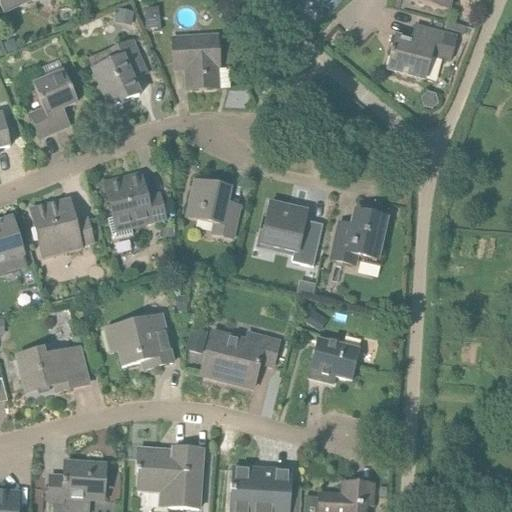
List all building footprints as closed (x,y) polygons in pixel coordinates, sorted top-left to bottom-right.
[(0,0),(0,6),(3,13),(33,0),(0,0)] [(338,0),(324,0),(322,3),(330,12),(341,2),(338,0)] [(412,0),(412,2),(446,10),(448,0),(412,0)] [(133,13),(116,10),(114,23),(131,26),(133,13)] [(155,10),(139,10),(139,24),(155,23),(155,10)] [(463,36),(465,28),(445,23),(443,31),(463,36)] [(411,42),(395,37),(390,57),(392,57),(388,70),(425,80),(431,57),(450,61),(455,38),(441,34),(415,27),(411,42)] [(215,35),(170,38),(172,73),(186,72),(187,91),(218,90),(215,35)] [(2,44),(6,54),(15,50),(11,41),(2,44)] [(88,60),(110,109),(139,96),(132,80),(146,75),(131,41),(88,60)] [(61,111),(76,105),(62,72),(32,86),(42,109),(28,115),(40,141),(56,134),(51,121),(63,116),(61,111)] [(0,150),(10,148),(1,113),(0,113),(0,150)] [(131,183),(106,189),(113,218),(107,220),(113,240),(133,235),(131,229),(165,221),(158,196),(146,199),(140,176),(130,178),(131,183)] [(231,190),(194,182),(186,220),(212,226),(210,236),(233,242),(241,207),(228,204),(231,190)] [(87,218),(86,219),(74,222),(69,202),(30,212),(43,261),(81,251),(81,249),(94,246),(87,218)] [(270,203),(260,248),(298,256),(299,252),(305,224),(307,211),(270,203)] [(339,224),(330,262),(356,268),(359,257),(377,261),(387,220),(355,212),(352,227),(339,224)] [(0,273),(5,272),(6,273),(10,274),(22,270),(25,267),(25,266),(27,265),(12,219),(0,222),(0,273)] [(173,230),(164,229),(163,245),(173,245),(173,230)] [(162,254),(159,261),(159,265),(161,269),(166,269),(169,267),(173,260),(172,256),(169,253),(166,253),(162,254)] [(297,294),(311,297),(314,285),(299,282),(297,294)] [(186,312),(186,296),(177,296),(177,300),(175,300),(175,309),(177,309),(177,312),(186,312)] [(320,333),(327,321),(313,312),(305,324),(320,333)] [(109,357),(119,354),(122,368),(155,360),(157,368),(173,364),(160,316),(102,331),(109,357)] [(206,334),(190,330),(184,351),(201,355),(206,334)] [(244,339),(211,331),(199,376),(221,382),(223,376),(255,384),(259,367),(273,370),(281,341),(246,332),(244,339)] [(352,382),(360,351),(317,340),(307,379),(320,383),(322,375),(352,382)] [(59,392),(87,385),(78,348),(45,356),(43,350),(16,357),(25,394),(57,386),(59,392)] [(160,452),(139,450),(136,494),(158,496),(157,509),(199,511),(203,452),(172,450),(172,455),(160,454),(160,452)] [(64,502),(103,504),(105,466),(76,464),(75,473),(64,473),(64,478),(50,477),(48,507),(64,508),(64,502)] [(288,511),(290,481),(255,479),(256,471),(232,469),(229,511),(288,511)] [(366,511),(367,507),(373,507),(374,486),(348,484),(347,496),(319,495),(319,500),(305,499),(304,511),(366,511)] [(0,511),(17,511),(19,494),(0,492),(0,511)]
